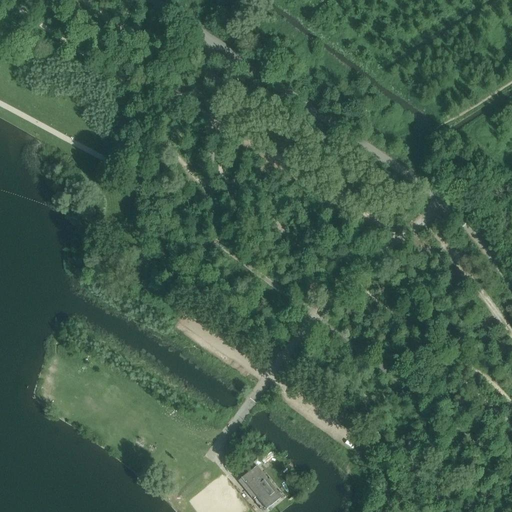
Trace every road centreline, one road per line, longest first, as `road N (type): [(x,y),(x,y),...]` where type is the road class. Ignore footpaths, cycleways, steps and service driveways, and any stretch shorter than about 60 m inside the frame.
road 1 (unknown): [(82,0),(178,69),(210,106),(223,137),(222,182),(239,206),(275,222),(511,425)]
road 2 (unclassified): [(157,0),(420,183),(511,280)]
